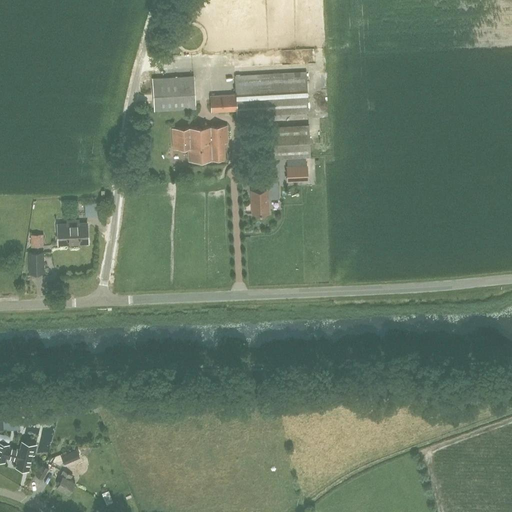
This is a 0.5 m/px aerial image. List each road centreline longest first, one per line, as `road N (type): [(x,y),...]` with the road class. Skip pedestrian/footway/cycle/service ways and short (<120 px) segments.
road 1 (unclassified): [(102,301),(511,279)]
road 2 (unclassified): [(102,301),(131,93),(159,0)]
